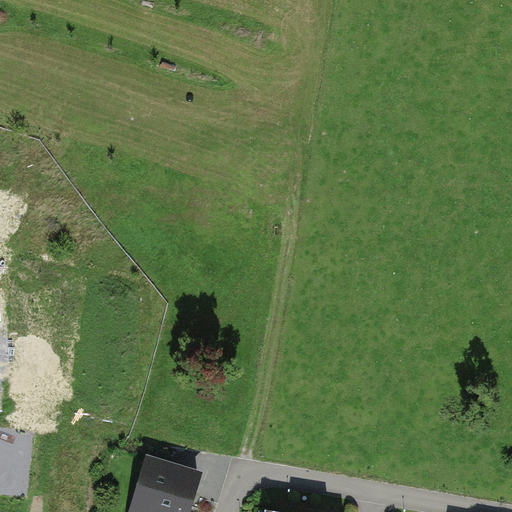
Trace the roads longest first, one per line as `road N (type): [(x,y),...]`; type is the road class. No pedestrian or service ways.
road 1 (track): [(324,0),(245,468)]
road 2 (residential): [(232,511),(245,468),(496,511)]
